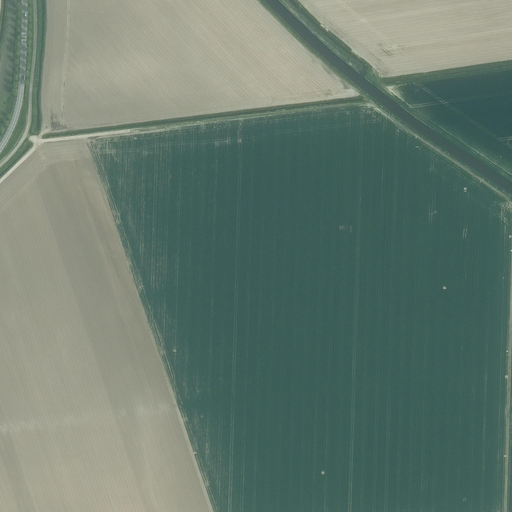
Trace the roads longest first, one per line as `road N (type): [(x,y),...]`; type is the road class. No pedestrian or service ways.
road 1 (tertiary): [(0,148),(19,101),(23,0)]
road 2 (track): [(0,181),(41,141),(128,131)]
